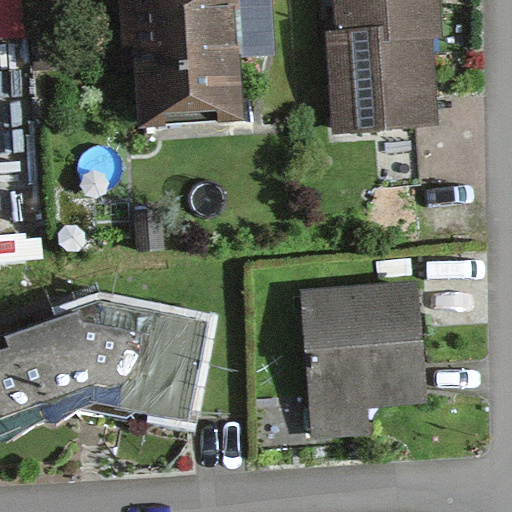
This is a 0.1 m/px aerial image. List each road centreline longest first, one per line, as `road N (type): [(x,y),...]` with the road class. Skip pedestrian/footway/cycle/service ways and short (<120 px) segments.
road 1 (residential): [(499,490),(506,0)]
road 2 (residential): [(499,490),(14,511)]
